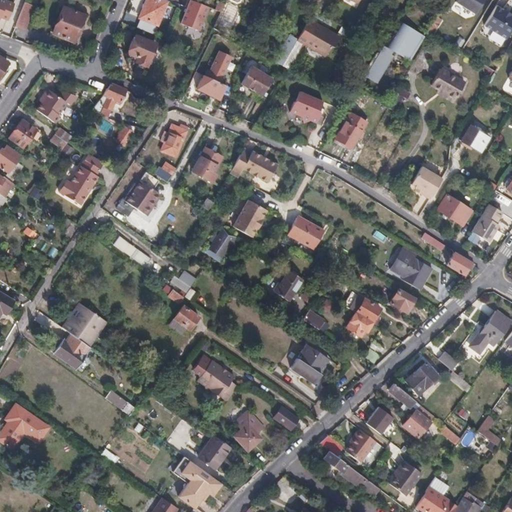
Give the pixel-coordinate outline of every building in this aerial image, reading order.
[(0,0),(0,18),(1,16),(9,18),(15,1),(11,0),(0,0)] [(147,0),(141,17),(158,24),(166,2),(161,0),(147,0)] [(191,0),(186,0),(180,24),(200,30),(207,4),(191,0)] [(458,0),(456,3),(475,16),(485,0),(458,0)] [(23,5),(20,14),(14,28),(22,32),(26,33),(35,10),(23,5)] [(83,14),(63,6),(53,32),(73,39),(83,14)] [(495,8),(483,26),(505,40),(511,28),(511,18),(510,17),(511,16),(503,11),(502,12),(495,8)] [(430,34),(432,36),(441,21),(437,18),(428,33),(430,34)] [(308,22),(298,39),(287,57),(282,66),(286,68),(289,69),(305,43),(326,55),(331,47),(333,48),(338,39),(308,22)] [(397,22),(365,77),(377,84),(393,56),(391,55),(394,50),(408,59),(422,36),(397,22)] [(136,35),(129,53),(138,56),(136,61),(146,65),(155,43),(136,35)] [(280,53),(287,57),(298,39),(289,35),(280,53)] [(249,66),(239,84),(261,97),(271,79),(249,66)] [(464,83),(441,70),(432,86),(439,91),(438,93),(452,102),(464,83)] [(219,100),(225,86),(204,76),(197,90),(219,100)] [(110,84),(103,94),(92,109),(108,116),(115,100),(121,103),(125,90),(110,84)] [(395,110),(403,95),(405,97),(408,92),(400,88),(389,107),(395,110)] [(42,103),(37,110),(54,123),(59,116),(58,115),(66,103),(69,105),(75,96),(63,91),(58,97),(47,89),(42,97),(45,99),(42,103)] [(304,123),(309,121),(316,124),(320,115),(319,112),(323,102),(300,92),(296,101),(294,103),(289,112),(301,118),(304,123)] [(351,114),(336,139),(351,148),(366,122),(351,114)] [(22,120),(9,138),(22,147),(27,141),(29,142),(37,131),(22,120)] [(186,131),(179,128),(172,126),(168,134),(165,133),(162,141),(165,143),(161,151),(176,157),(186,131)] [(470,126),(461,142),(480,153),(489,137),(470,126)] [(123,146),(133,132),(125,127),(116,140),(123,146)] [(52,142),(62,150),(66,144),(67,144),(69,141),(71,137),(59,128),(50,141),(52,142)] [(66,144),(62,150),(59,154),(66,159),(73,149),(66,144)] [(0,167),(8,173),(20,156),(6,146),(3,149),(1,148),(0,149),(0,167)] [(206,172),(212,175),(222,157),(205,148),(192,172),(203,178),(206,172)] [(229,173),(237,178),(242,169),(267,182),(276,164),(251,151),(250,152),(243,148),(229,173)] [(104,164),(89,155),(69,183),(65,180),(57,191),(78,206),(86,195),(84,193),(88,187),(90,188),(97,177),(96,176),(104,164)] [(155,175),(167,183),(175,170),(166,163),(161,169),(160,168),(155,175)] [(427,171),(420,167),(410,184),(421,190),(419,192),(429,199),(441,179),(434,176),(434,173),(430,170),(427,171)] [(206,172),(203,178),(209,181),(212,175),(206,172)] [(159,196),(152,191),(158,182),(146,174),(135,190),(133,188),(128,195),(130,197),(127,202),(124,199),(117,209),(129,217),(134,209),(145,217),(159,196)] [(14,184),(2,176),(1,178),(0,177),(0,207),(1,208),(7,199),(5,197),(14,184)] [(318,177),(312,188),(322,194),(329,183),(318,177)] [(29,195),(37,200),(41,195),(34,189),(29,195)] [(446,195),(437,210),(462,226),(472,211),(446,195)] [(206,199),(201,206),(207,211),(212,204),(206,199)] [(262,220),(261,220),(266,210),(247,200),(232,227),(251,237),(256,228),(257,229),(262,220)] [(495,223),(501,212),(488,204),(471,232),(488,242),(499,225),(495,223)] [(511,218),(511,211),(506,207),(503,213),(511,218)] [(71,223),(61,216),(56,222),(67,229),(71,223)] [(302,222),(295,218),(286,235),(313,249),(323,231),(303,220),(302,222)] [(206,220),(200,230),(207,235),(214,225),(206,220)] [(34,239),(37,234),(28,227),(24,232),(34,239)] [(212,244),(223,252),(229,242),(233,245),(237,238),(222,228),(212,244)] [(431,245),(434,240),(424,233),(421,238),(431,245)] [(145,260),(148,263),(150,259),(119,237),(114,245),(142,264),(145,260)] [(442,249),(444,246),(434,240),(431,245),(441,251),(442,249)] [(221,255),(223,252),(212,244),(210,247),(221,255)] [(452,255),(454,252),(444,246),(442,249),(452,255)] [(385,266),(403,277),(412,261),(394,250),(385,266)] [(467,269),(470,263),(454,252),(452,255),(446,265),(459,272),(462,267),(467,269)] [(316,265),(324,270),(329,262),(320,257),(316,265)] [(412,261),(403,277),(401,280),(420,290),(433,269),(414,258),(412,261)] [(173,290),(183,297),(197,278),(185,269),(178,279),(175,276),(168,286),(173,290)] [(303,280),(288,270),(274,292),(289,302),(303,280)] [(163,290),(169,294),(173,290),(168,286),(166,285),(163,290)] [(179,303),(183,297),(173,290),(169,294),(168,296),(179,303)] [(397,290),(390,303),(407,312),(414,299),(397,290)] [(356,313),(371,322),(378,309),(352,293),(344,305),(356,313)] [(0,315),(2,312),(6,315),(13,303),(0,294),(0,315)] [(320,307),(329,313),(334,304),(325,299),(320,307)] [(71,334),(90,348),(108,323),(81,304),(63,329),(71,334)] [(186,327),(189,330),(198,317),(183,306),(169,325),(181,334),(186,327)] [(317,329),(325,320),(310,310),(303,320),(317,329)] [(488,341),(494,345),(511,322),(495,311),(470,346),(479,353),(488,341)] [(371,322),(356,313),(347,328),(362,337),(371,322)] [(85,355),(90,348),(71,334),(65,341),(62,345),(60,343),(53,353),(76,369),(86,356),(85,355)] [(369,348),(382,356),(386,349),(373,342),(369,348)] [(328,358),(305,343),(289,367),(314,384),(320,374),(318,372),(328,358)] [(438,359),(451,370),(456,363),(443,353),(438,359)] [(191,372),(197,376),(208,359),(205,357),(203,359),(199,356),(190,368),(191,372)] [(209,359),(208,359),(197,376),(194,380),(202,386),(203,390),(207,389),(211,388),(219,394),(217,397),(224,401),(235,386),(236,386),(229,381),(233,375),(209,359)] [(436,370),(433,372),(425,363),(403,382),(416,397),(432,383),(434,386),(440,380),(437,377),(440,375),(436,370)] [(467,391),(471,387),(462,380),(459,385),(467,391)] [(411,406),(415,402),(393,384),(388,391),(409,408),(411,406)] [(207,389),(217,397),(219,394),(211,388),(207,389)] [(129,416),(134,408),(110,390),(105,398),(129,416)] [(417,410),(420,406),(415,402),(411,406),(415,410),(416,409),(417,410)] [(23,431),(38,441),(47,427),(16,406),(6,419),(9,421),(0,434),(0,439),(12,447),(23,431)] [(392,418),(378,406),(366,423),(380,434),(392,418)] [(434,418),(420,406),(417,410),(431,421),(434,418)] [(290,431),(298,418),(282,407),(273,419),(290,431)] [(418,438),(431,421),(417,410),(416,409),(402,426),(418,438)] [(242,430),(234,437),(247,451),(261,438),(257,434),(264,427),(249,410),(235,423),(242,430)] [(477,432),(483,436),(490,425),(485,421),(477,432)] [(444,427),(440,433),(455,443),(459,437),(444,427)] [(378,443),(361,430),(356,437),(358,439),(348,453),(363,464),(378,443)] [(220,440),(214,436),(199,457),(215,469),(231,448),(220,440)] [(328,452),(336,457),(343,448),(327,436),(319,444),(328,452)] [(372,484),(367,481),(336,457),(328,452),(323,459),(342,473),(341,475),(359,489),(361,487),(373,496),(379,489),(372,484)] [(190,461),(182,455),(170,471),(184,482),(175,494),(191,506),(204,489),(209,494),(218,482),(190,461)] [(407,463),(390,484),(406,496),(422,474),(407,463)] [(423,511),(425,510),(427,511),(441,511),(449,501),(449,500),(428,486),(415,507),(422,511),(423,511)] [(481,510),(482,508),(485,505),(466,492),(457,507),(453,511),(477,511),(479,509),(481,510)] [(174,511),(177,508),(162,498),(152,511),(174,511)] [(511,511),(511,498),(511,499),(511,498),(502,511),(511,511)] [(453,511),(457,507),(449,501),(441,511),(453,511)]
